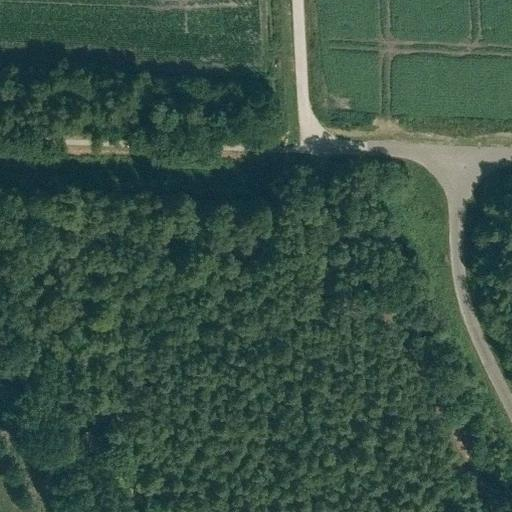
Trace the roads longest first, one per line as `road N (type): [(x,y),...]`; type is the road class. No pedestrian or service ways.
road 1 (unclassified): [(294,0),(308,141),(319,149),(457,153)]
road 2 (unclassified): [(511,408),(473,327),(458,271),(457,153)]
